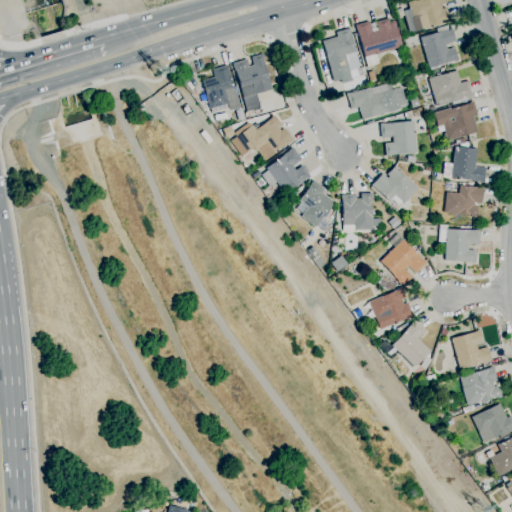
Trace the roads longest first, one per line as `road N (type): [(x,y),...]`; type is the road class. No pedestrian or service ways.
road 1 (secondary): [(0,99),(253,20),(284,0)]
road 2 (residential): [(511,117),(511,307)]
road 3 (secondary): [(284,0),(101,39)]
road 4 (trunk): [(17,511),(8,335)]
road 5 (residential): [(284,0),(285,36),(304,100),(340,154)]
